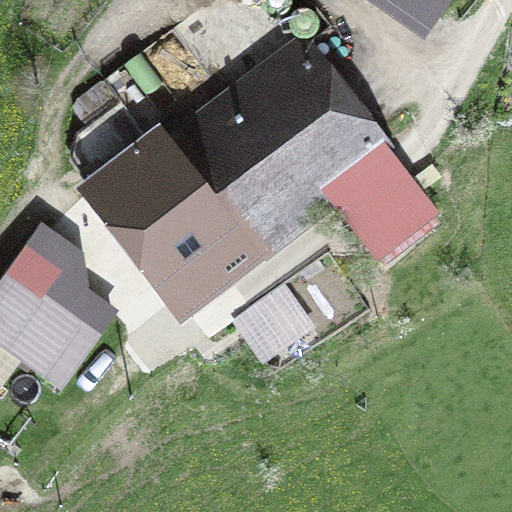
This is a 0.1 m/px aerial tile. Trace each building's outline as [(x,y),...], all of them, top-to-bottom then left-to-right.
[(409,0),(443,22),(457,0),(409,0)] [(84,127),(107,152),(190,78),(157,40),(106,85),(117,97),(84,127)] [(318,44),(104,204),(195,327),(351,211),(401,278),(460,233),(318,44)] [(59,238),(0,321),(0,343),(79,400),(149,301),(59,238)] [(239,313),(269,354),(315,321),(286,280),(239,313)]
